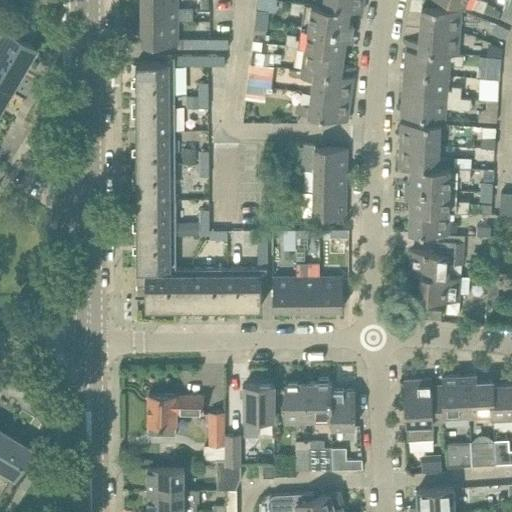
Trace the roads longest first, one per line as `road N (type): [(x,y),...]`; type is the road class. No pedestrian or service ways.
road 1 (tertiary): [(88,343),(87,0)]
road 2 (residential): [(372,338),(376,84),(388,0)]
road 3 (residential): [(88,343),(372,338)]
road 4 (residential): [(385,511),(372,338)]
road 5 (residential): [(372,338),(511,344)]
